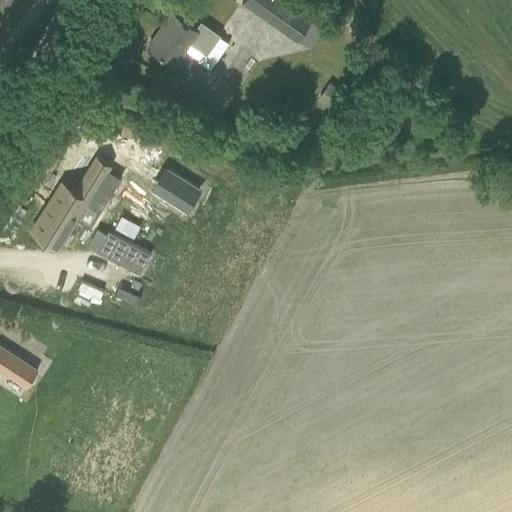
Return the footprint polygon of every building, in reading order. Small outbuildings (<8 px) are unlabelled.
[(303,0),(242,0),(242,1),(296,40),(317,10),(303,0)] [(216,34),(201,23),(196,30),(175,15),(166,26),(163,24),(148,46),(173,63),(185,71),(195,56),(183,47),(188,40),(204,51),(216,34)] [(330,84),(318,100),(330,109),(342,93),(330,84)] [(62,174),(34,221),(61,238),(94,185),(107,193),(122,169),(109,161),(111,157),(97,149),(76,183),(62,174)] [(166,158),(151,182),(186,203),(200,179),(166,158)] [(0,346),(0,370),(26,386),(36,370),(0,346)]
